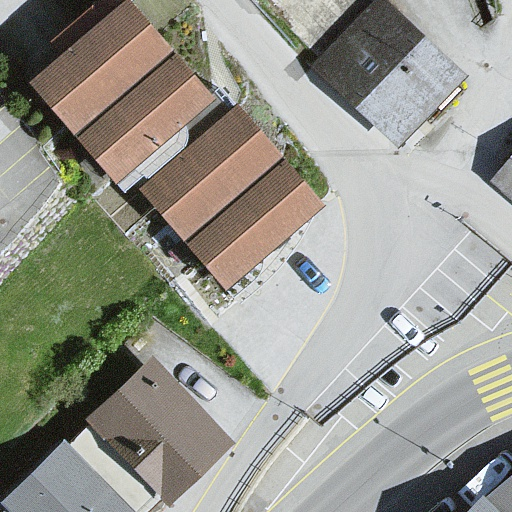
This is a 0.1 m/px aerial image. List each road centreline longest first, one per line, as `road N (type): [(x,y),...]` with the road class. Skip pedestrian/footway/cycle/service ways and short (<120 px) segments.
road 1 (tertiary): [(219,0),(350,144),(511,230)]
road 2 (tertiary): [(511,382),(424,438),(336,511)]
